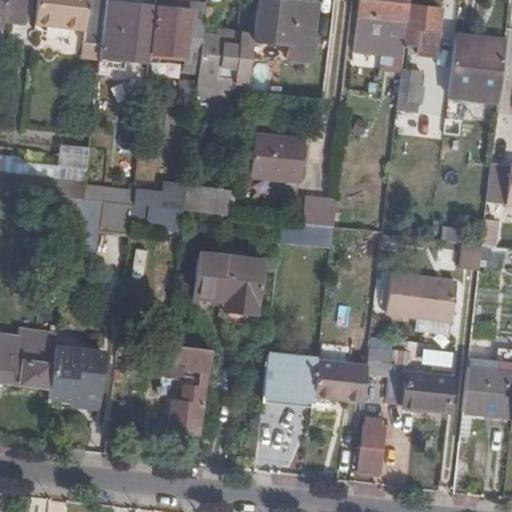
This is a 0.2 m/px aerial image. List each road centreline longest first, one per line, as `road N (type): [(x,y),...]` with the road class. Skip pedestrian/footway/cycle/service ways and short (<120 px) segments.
road 1 (residential): [(0,468),(384,511)]
road 2 (unknown): [(343,0),(319,195)]
